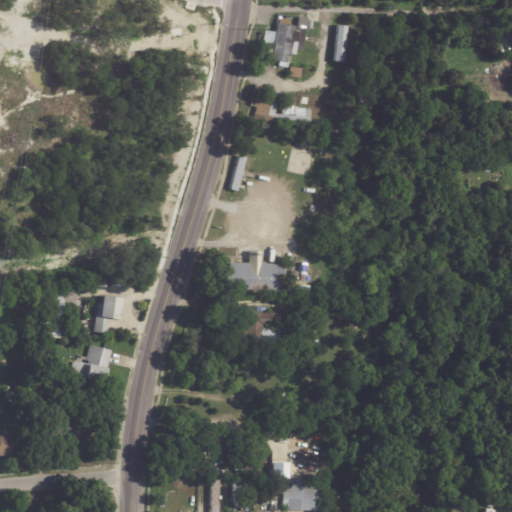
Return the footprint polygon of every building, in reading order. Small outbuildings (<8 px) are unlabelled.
[(278,24),(294,26),(293,32),(299,32),(296,56),(289,55),(288,63),(271,60),(276,24),(278,24)] [(332,62),(341,62),(343,26),(334,26),(332,62)] [(278,93),(273,115),(292,116),(293,108),(304,109),(303,117),(308,117),(307,126),(252,123),(256,103),(261,104),(264,90),(278,93)] [(282,154),(241,143),(243,134),(284,146),(282,154)] [(281,157),(285,159),(283,166),(238,154),(240,146),(281,157)] [(241,171),(236,192),(229,190),(238,156),(245,157),(241,171)] [(260,252),(260,264),(284,265),(283,295),(223,294),(224,263),(248,263),(248,252),(260,252)] [(105,287),(92,289),(92,283),(105,281),(105,287)] [(63,294),(60,316),(62,316),(61,324),(59,324),(58,334),(61,334),(60,339),(57,338),(57,340),(38,338),(44,292),(63,289),(63,294)] [(120,300),(117,321),(108,319),(105,335),(93,333),(97,304),(100,304),(102,296),(121,299),(120,300)] [(275,314),(276,328),(264,328),(264,329),(276,329),(276,343),(244,344),(244,340),(238,340),(238,328),(244,328),(244,314),(275,314)] [(283,314),(296,314),(296,324),(283,324),(283,314)] [(110,353),(105,376),(104,376),(102,383),(84,379),(84,377),(72,374),(71,371),(70,369),(71,366),(72,363),(74,362),(75,361),(79,362),(79,361),(85,363),(89,345),(111,350),(110,353)] [(52,439),(32,436),(33,424),(16,422),(18,409),(81,416),(78,442),(52,439)] [(0,457),(0,438),(8,438),(9,457),(0,457)] [(233,462),(248,463),(248,464),(263,464),(263,474),(233,473),(233,462)] [(296,466),(307,466),(308,475),(297,475),(296,466)] [(305,511),(290,511),(280,511),(281,480),(318,482),(317,510),(322,510),(321,511),(305,511)] [(226,505),(223,505),(223,508),(217,508),(217,511),(195,511),(195,504),(197,504),(197,497),(210,497),(210,481),(227,481),(227,493),(218,493),(218,504),(223,504),(223,503),(219,503),(219,499),(226,499),(226,505)] [(250,501),(249,485),(229,486),(230,502),(250,501)] [(87,511),(68,511),(68,509),(74,509),(74,498),(85,498),(85,510),(87,510),(87,511)]
